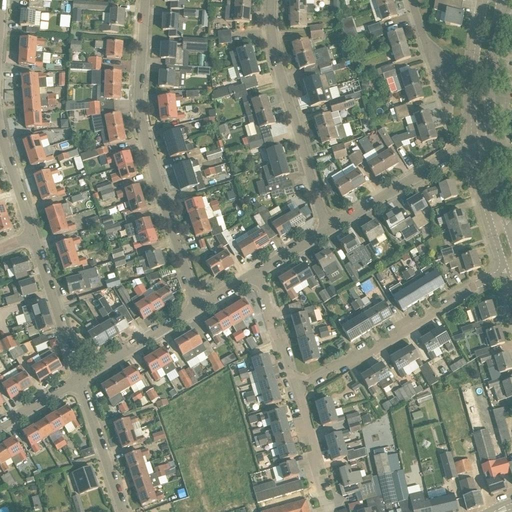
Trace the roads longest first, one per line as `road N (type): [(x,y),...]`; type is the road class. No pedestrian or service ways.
road 1 (residential): [(198,308),(137,105),(145,0)]
road 2 (residential): [(294,386),(345,367),(503,272)]
road 3 (residential): [(327,230),(274,55),(272,0)]
road 4 (residential): [(327,230),(473,144)]
road 5 (residential): [(78,379),(31,235)]
road 6 (residential): [(484,0),(471,90),(473,144)]
road 7 (residential): [(488,144),(499,0)]
road 8 (residential): [(125,511),(78,379)]
road 9 (residential): [(78,379),(198,308)]
road 10 (residential): [(330,511),(294,386)]
